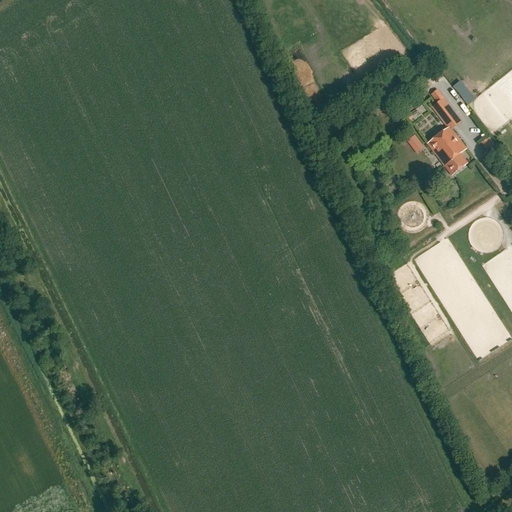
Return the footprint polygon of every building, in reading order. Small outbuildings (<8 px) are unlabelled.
[(373,71),(376,76),(386,69),(383,64),(373,71)] [(392,75),(374,88),(379,94),(396,80),(392,75)] [(453,88),(466,105),(473,100),(460,83),(453,88)] [(447,128),(449,127),(452,130),(462,122),(437,90),(431,95),(437,103),(431,108),(447,128)] [(427,145),(431,149),(447,171),(451,177),(467,165),(459,156),(466,150),(450,128),(427,145)] [(372,132),(358,143),(362,149),(377,138),(372,132)] [(407,142),(413,150),(421,144),(414,136),(407,142)] [(489,138),(480,144),(490,156),(498,150),(489,138)]
